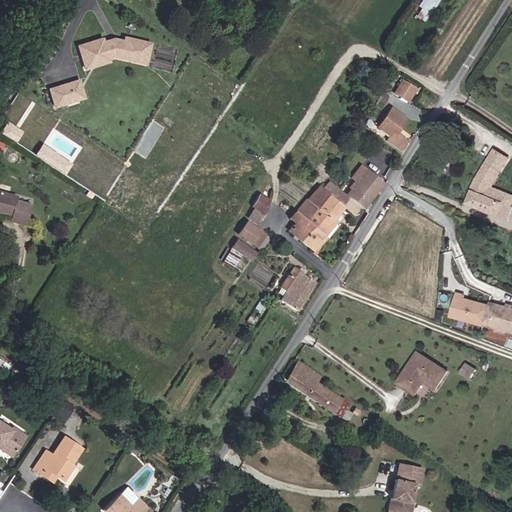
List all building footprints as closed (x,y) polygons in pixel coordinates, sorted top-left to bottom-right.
[(430,12),(436,0),(421,0),(419,5),(430,12)] [(107,38),(80,45),(88,71),(121,61),(150,68),(154,44),(127,38),(126,41),(117,39),(107,41),(107,38)] [(70,100),(67,89),(78,86),(76,79),(47,89),(52,105),(70,100)] [(421,90),(405,80),(395,93),(413,103),(421,90)] [(81,96),(78,86),(67,89),(70,100),(81,96)] [(384,138),(399,147),(404,138),(392,131),(402,115),(387,106),(374,126),(386,133),(384,138)] [(511,203),(509,202),(511,196),(511,193),(487,183),(494,168),(483,163),(467,203),(505,219),(511,203)] [(334,190),(339,193),(356,167),(352,164),(334,190)] [(339,193),(344,197),(357,205),(375,179),(356,167),(339,193)] [(334,190),(327,186),(302,226),(305,228),(296,243),(309,252),(320,235),(322,235),(330,222),(330,219),(326,217),(331,209),(335,203),(341,207),(347,198),(344,197),(339,193),(334,190)] [(20,196),(0,190),(0,215),(12,218),(11,222),(28,226),(33,204),(19,201),(20,196)] [(273,201),(263,194),(253,208),(257,210),(251,221),(258,225),(273,201)] [(346,210),(351,202),(347,198),(341,207),(346,210)] [(331,209),(326,217),(330,219),(335,212),(331,209)] [(258,225),(251,221),(240,235),(259,249),(270,236),(258,225)] [(227,250),(244,261),(250,252),(232,241),(227,250)] [(320,283),(297,267),(282,288),(288,292),(283,300),(301,312),(320,283)] [(483,324),(488,303),(464,295),(465,292),(456,289),(449,312),(483,324)] [(506,306),(489,300),(488,303),(483,324),(494,327),(495,325),(504,328),(503,330),(511,332),(511,307),(511,308),(506,306)] [(410,349),(390,383),(408,393),(416,381),(419,383),(432,391),(445,370),(410,349)] [(325,377),(301,360),(287,381),(337,414),(346,399),(321,383),(325,377)] [(480,369),(470,363),(464,373),(475,380),(480,369)] [(467,384),(456,377),(454,381),(464,388),(467,384)] [(411,395),(419,383),(416,381),(408,393),(411,395)] [(68,414),(72,407),(63,401),(59,408),(68,414)] [(10,428),(9,431),(0,425),(0,444),(13,453),(23,437),(10,428)] [(61,477),(67,468),(80,449),(62,437),(50,456),(43,451),(33,468),(40,473),(44,466),(56,474),(61,477)] [(0,447),(12,455),(13,453),(0,444),(0,447)] [(121,458),(131,464),(134,459),(125,452),(121,458)] [(52,480),(56,474),(44,466),(40,473),(52,480)] [(61,477),(67,482),(73,472),(67,468),(61,477)] [(403,496),(407,496),(411,478),(416,479),(416,474),(394,469),(392,482),(390,482),(388,492),(390,492),(389,498),(387,497),(383,511),(406,511),(400,511),(403,496)] [(134,505),(123,495),(107,511),(148,511),(152,508),(142,498),(134,505)] [(400,511),(406,511),(409,497),(407,496),(403,496),(400,511)]
